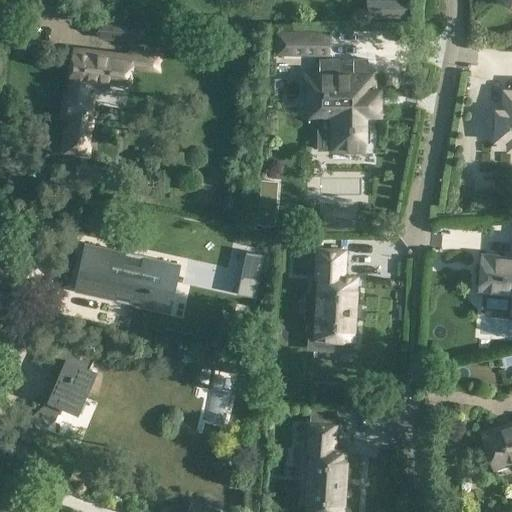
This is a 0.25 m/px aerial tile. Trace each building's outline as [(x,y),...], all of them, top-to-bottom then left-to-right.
[(366,0),(367,18),(407,18),(407,0),(366,0)] [(97,17),(97,38),(136,42),(138,21),(97,17)] [(322,34),(271,33),(271,54),(322,54),(322,34)] [(245,38),(239,44),(252,57),(258,50),(245,38)] [(156,70),(158,58),(71,47),(65,94),(60,93),(58,105),(81,108),(83,96),(77,95),(80,76),(126,83),(128,67),(156,70)] [(364,142),(376,142),(377,120),(370,121),(370,102),(367,102),(367,91),(357,91),(356,102),(344,102),(344,90),(324,90),(324,101),(304,101),(303,137),(329,136),(328,172),(363,172),(363,164),(368,164),(368,148),(363,149),(364,142)] [(511,90),(505,91),(504,110),(497,110),(495,140),(511,140),(511,90)] [(72,188),(75,172),(52,168),(49,184),(72,188)] [(275,184),(259,183),(255,225),(273,227),(275,184)] [(322,208),(323,227),(347,227),(346,208),(322,208)] [(87,244),(77,291),(171,312),(181,265),(87,244)] [(317,290),(311,290),(307,293),(306,316),(309,320),(316,320),(315,338),(353,340),(357,276),(343,276),(345,250),(318,249),(316,274),(318,274),(317,290)] [(263,253),(245,250),(235,292),(250,294),(251,289),(256,290),(263,253)] [(511,256),(481,254),(478,290),(511,293),(511,297),(511,313),(511,256)] [(15,430),(27,444),(56,418),(61,406),(78,414),(97,369),(89,366),(94,356),(69,346),(67,345),(64,346),(61,346),(59,347),(57,349),(56,351),(55,353),(49,366),(60,370),(48,401),(15,430)] [(214,368),(252,378),(256,360),(218,351),(214,368)] [(426,392),(454,389),(451,367),(424,373),(426,392)] [(511,418),(478,429),(491,470),(511,462),(511,418)] [(306,511),(342,511),(346,450),(334,449),(336,424),(309,422),(308,448),(310,449),(306,511)] [(183,511),(226,511),(190,498),(183,511)]
